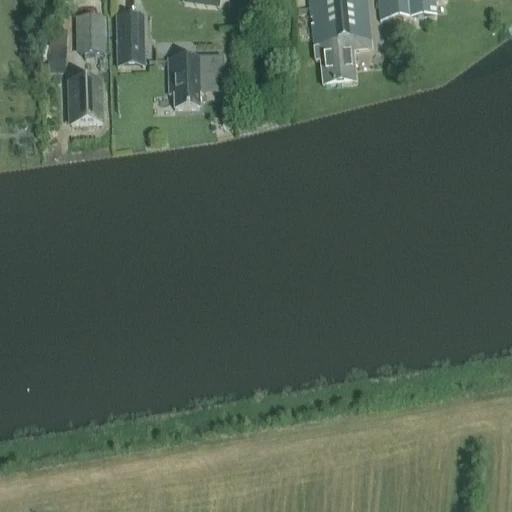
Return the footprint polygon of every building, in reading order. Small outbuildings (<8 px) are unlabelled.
[(310,41),(306,0),(294,2),(298,42),(310,41)] [(308,0),(315,65),(320,64),(323,89),(356,86),(352,55),(371,53),(365,0),(308,0)] [(377,0),(380,25),(435,20),(433,0),(377,0)] [(143,20),(116,21),(118,71),(144,70),(143,20)] [(80,58),(104,57),(103,21),(79,22),(80,58)] [(66,64),(66,52),(49,50),(48,63),(66,64)] [(204,97),(203,62),(168,63),(169,98),(174,98),(174,113),(199,112),(199,97),(204,97)] [(99,86),(69,87),(71,129),(100,128),(99,86)]
